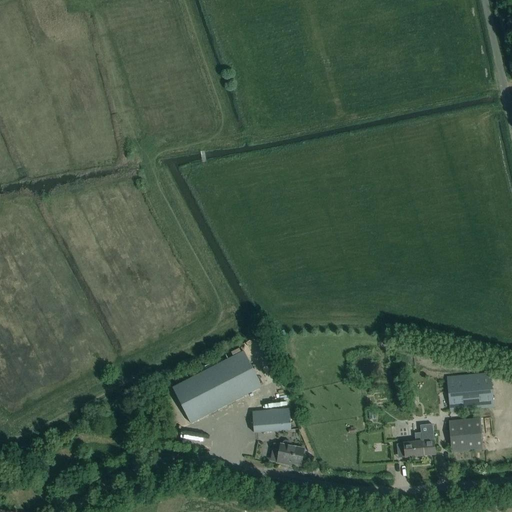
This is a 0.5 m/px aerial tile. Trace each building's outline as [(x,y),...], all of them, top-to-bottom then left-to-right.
[(262,387),(244,351),(172,388),(191,424),(262,387)] [(490,373),(416,380),(419,414),(494,407),(490,373)] [(288,385),(280,388),(282,393),(290,391),(288,385)] [(289,409),(252,412),(254,433),(291,430),(289,409)] [(484,450),(481,419),(449,422),(452,453),(484,450)] [(419,442),(404,444),(405,458),(436,455),(433,432),(421,433),(422,439),(419,439),(419,442)] [(286,463),(301,466),(305,449),(291,446),(291,444),(290,442),(285,441),(283,442),(283,444),(281,444),(277,463),(286,465),(286,463)]
